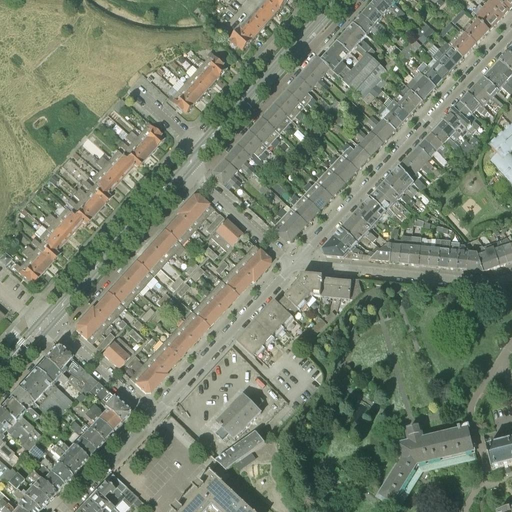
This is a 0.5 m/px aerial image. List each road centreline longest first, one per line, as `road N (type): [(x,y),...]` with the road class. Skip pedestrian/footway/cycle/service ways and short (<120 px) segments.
road 1 (residential): [(292,265),(511,33)]
road 2 (residential): [(189,139),(28,316)]
road 3 (residential): [(197,176),(357,0)]
road 4 (residential): [(292,265),(475,281),(511,276)]
road 5 (secondary): [(45,320),(186,165)]
road 6 (residential): [(58,331),(197,176)]
road 7 (residential): [(152,414),(292,265)]
road 8 (secondary): [(200,149),(336,0)]
road 9 (residential): [(314,0),(189,139)]
road 10 (residential): [(152,414),(60,511)]
road 11 (residential): [(292,265),(197,176)]
road 12 (residential): [(58,331),(152,414)]
